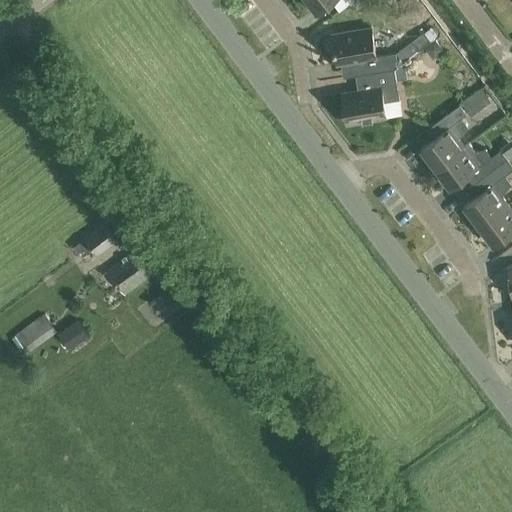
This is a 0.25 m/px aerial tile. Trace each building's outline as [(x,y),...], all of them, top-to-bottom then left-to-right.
[(308,0),(317,12),(332,0),(308,0)] [(432,27),(411,41),(418,51),(438,36),(432,27)] [(339,61),(375,55),(370,29),(334,35),(339,61)] [(439,54),(445,50),(437,39),(426,47),(430,53),(439,54)] [(379,71),(382,86),(342,92),(347,123),(388,116),(385,102),(400,99),(397,80),(408,78),(405,61),(399,65),(394,68),(379,71)] [(480,90),(463,103),(471,114),(488,101),(480,90)] [(465,145),(459,138),(468,125),(462,117),(467,113),(460,104),(437,121),(444,130),(421,148),(438,171),(472,146),(470,142),(465,145)] [(472,146),(438,171),(450,187),(474,169),(483,181),(510,161),(501,149),(491,156),(485,147),(476,151),(472,146)] [(511,163),(510,161),(483,181),(488,187),(464,205),(479,225),(509,204),(502,195),(511,183),(511,182),(506,174),(511,169),(511,163)] [(511,207),(509,204),(479,225),(494,244),(511,230),(511,207)] [(116,215),(74,245),(78,252),(84,248),(88,253),(94,249),(98,255),(118,240),(116,236),(126,229),(116,215)] [(123,294),(158,269),(141,245),(106,271),(123,294)] [(57,332),(58,331),(52,323),(58,319),(52,309),(45,314),(45,313),(18,332),(16,328),(10,333),(13,336),(12,337),(25,355),(57,332)] [(78,318),(58,331),(57,332),(69,350),(90,336),(78,318)] [(129,370),(120,378),(123,383),(124,382),(132,393),(142,386),(129,370)] [(123,383),(104,397),(129,429),(148,414),(132,393),(124,382),(123,383)] [(85,412),(84,412),(93,423),(109,444),(129,429),(104,397),(85,412)] [(81,407),(71,414),(84,430),(93,423),(84,412),(85,412),(81,407)] [(22,428),(6,441),(13,450),(25,441),(25,442),(30,438),(22,428)] [(13,450),(0,459),(0,475),(7,486),(40,461),(25,442),(25,441),(13,450)] [(40,461),(7,486),(22,505),(44,489),(55,481),(54,480),(40,461)] [(170,470),(152,484),(173,511),(175,511),(192,499),(170,470)] [(55,481),(44,489),(51,499),(66,486),(59,477),(54,480),(55,481)] [(173,511),(152,484),(135,497),(146,511),(173,511)] [(146,511),(135,497),(118,510),(119,511),(146,511)]
